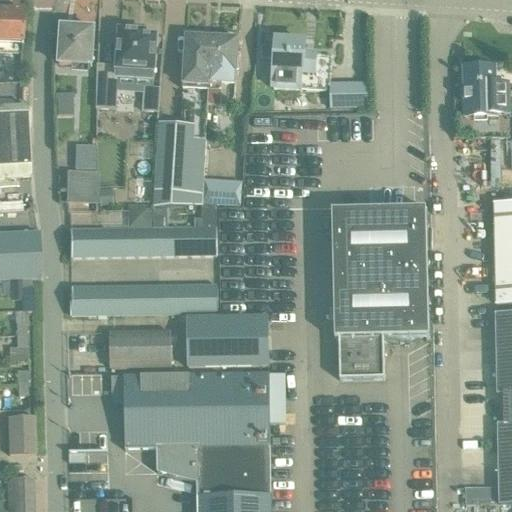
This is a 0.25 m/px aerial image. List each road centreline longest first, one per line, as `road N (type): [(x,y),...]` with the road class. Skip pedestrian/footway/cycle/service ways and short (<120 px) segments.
road 1 (residential): [(54,511),(41,0)]
road 2 (unclassified): [(440,0),(449,500)]
